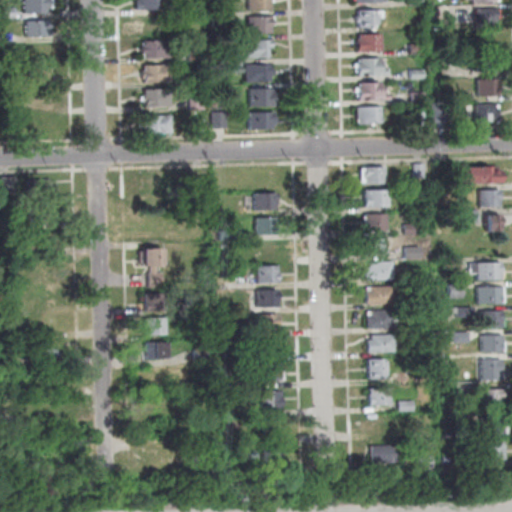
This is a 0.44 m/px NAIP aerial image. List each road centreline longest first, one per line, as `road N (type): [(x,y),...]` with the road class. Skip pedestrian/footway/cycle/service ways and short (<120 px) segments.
road 1 (residential): [(511,143),(0,158)]
road 2 (residential): [(104,473),(92,0)]
road 3 (residential): [(325,472),(310,0)]
